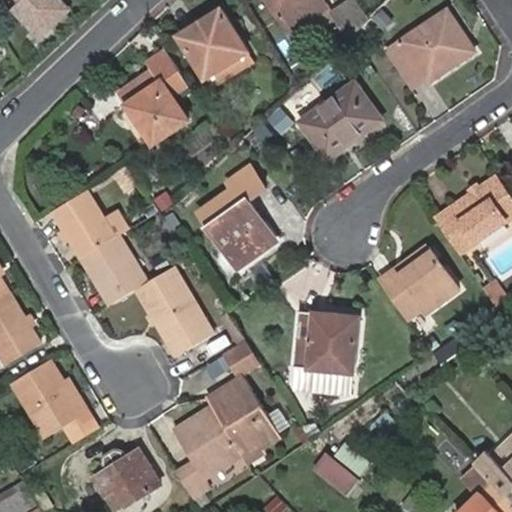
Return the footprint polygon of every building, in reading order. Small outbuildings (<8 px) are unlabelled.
[(28,0),(30,1),(20,10),(46,38),(68,17),(54,2),(56,0),(28,0)] [(267,0),(285,28),(322,6),(318,0),(267,0)] [(179,35),(205,79),(247,53),(221,9),(179,35)] [(446,12),(441,14),(457,37),(461,34),(446,12)] [(457,37),(441,14),(387,51),(408,82),(421,73),(427,83),(473,51),(461,34),(457,37)] [(183,79),(165,51),(148,62),(153,69),(120,91),(153,143),(187,121),(171,96),(166,89),(183,79)] [(187,86),(183,79),(166,89),(171,96),(187,86)] [(353,84),(300,123),(327,158),(380,119),(353,84)] [(283,133),(295,123),(283,107),(270,118),(283,133)] [(126,190),(139,182),(128,165),(116,172),(126,190)] [(252,220),(258,216),(247,201),(265,189),(249,167),(226,184),(231,190),(198,213),(237,267),(269,244),(252,220)] [(511,199),(495,175),(431,219),(455,251),(511,212),(511,199)] [(84,259),(116,239),(87,190),(55,211),(67,231),(73,240),(84,259)] [(274,240),(258,216),(252,220),(269,244),(274,240)] [(73,240),(67,231),(62,234),(68,243),(73,240)] [(148,283),(121,236),(116,239),(84,259),(111,305),(137,289),(148,283)] [(428,251),(425,246),(393,269),(397,273),(428,251)] [(455,288),(428,251),(397,273),(393,269),(376,281),(402,316),(417,305),(422,311),(455,288)] [(214,334),(174,267),(148,283),(137,289),(178,356),(214,334)] [(492,276),(479,285),(494,306),(506,297),(492,276)] [(0,297),(9,292),(0,277),(0,297)] [(9,292),(0,297),(0,352),(7,366),(41,346),(31,329),(26,320),(10,292),(9,292)] [(298,311),(292,364),(340,371),(346,315),(298,311)] [(221,320),(237,345),(243,341),(227,316),(221,320)] [(31,317),(26,320),(31,329),(36,326),(31,317)] [(201,344),(206,357),(227,348),(222,335),(201,344)] [(237,345),(220,354),(237,380),(243,377),(260,366),(243,341),(237,345)] [(50,360),(12,383),(44,439),(87,414),(78,396),(72,399),(63,383),(50,360)] [(233,440),(244,458),(260,449),(280,436),(243,377),(207,398),(213,408),(233,440)] [(68,380),(63,383),(72,399),(78,396),(68,380)] [(196,463),(233,440),(213,408),(176,432),(196,463)] [(511,436),(494,454),(491,451),(478,463),(511,498),(511,436)] [(98,476),(108,492),(110,491),(120,508),(131,501),(133,504),(165,484),(142,448),(130,456),(126,451),(119,448),(108,455),(106,462),(110,468),(98,476)] [(244,458),(247,462),(262,453),(260,449),(244,458)] [(314,472),(353,493),(364,473),(325,452),(314,472)] [(196,463),(177,474),(192,499),(211,487),(196,463)] [(481,495),(463,511),(511,511),(511,498),(478,463),(463,477),(481,495)] [(24,491),(0,504),(0,511),(20,511),(32,505),(24,491)] [(277,495),(265,506),(270,511),(284,511),(289,508),(277,495)]
